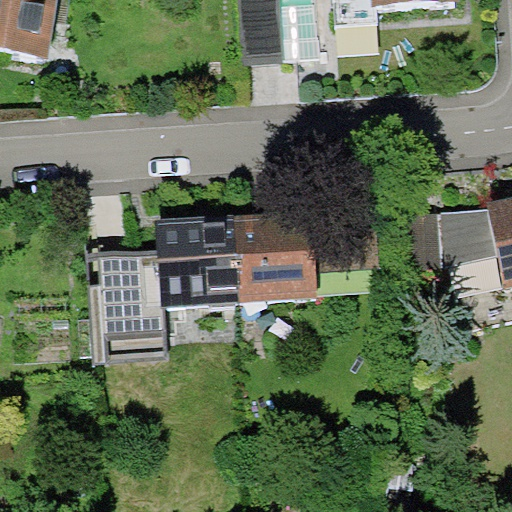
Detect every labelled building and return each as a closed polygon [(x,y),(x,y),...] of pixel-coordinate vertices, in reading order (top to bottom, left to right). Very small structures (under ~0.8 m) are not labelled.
[(49,21),(54,22),(57,0),(0,0),(0,56),(42,63),(49,21)] [(228,0),(233,66),(275,64),(272,0),(228,0)] [(333,0),(335,29),(346,28),(346,18),(376,16),(376,12),(454,7),(453,0),(333,0)] [(407,220),(411,270),(497,256),(505,291),(511,289),(511,205),(505,207),(407,220)] [(370,266),(367,220),(310,224),(309,222),(251,226),(233,227),(238,305),(314,300),(313,270),(370,266)] [(157,232),(162,310),(238,305),(233,227),(172,231),(157,232)]
